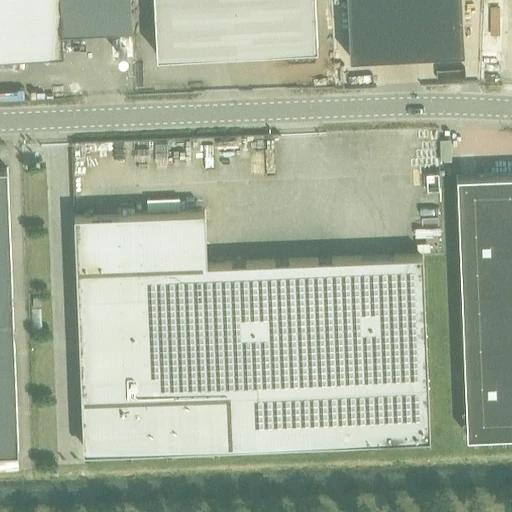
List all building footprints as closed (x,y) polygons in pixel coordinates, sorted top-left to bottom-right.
[(132,27),(130,0),(0,0),(0,55),(63,52),(62,30),(132,27)] [(318,46),(315,0),(154,0),(157,54),(318,46)] [(461,0),(347,0),(350,57),(464,51),(461,0)] [(0,319),(13,319),(7,168),(0,167),(0,319)] [(511,172),(457,175),(467,435),(511,433),(511,172)] [(205,209),(74,215),(84,450),(430,437),(423,253),(207,262),(205,209)] [(13,319),(0,319),(0,451),(18,451),(13,319)]
